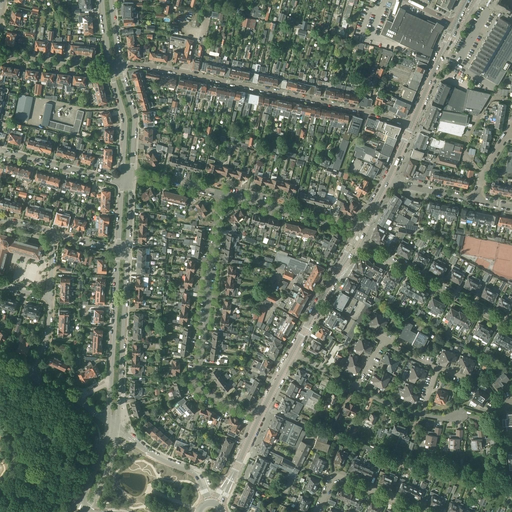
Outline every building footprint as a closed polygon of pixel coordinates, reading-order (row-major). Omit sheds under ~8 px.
[(348,0),(348,1),(349,1),(342,27),(338,26),(336,35),(344,37),(345,32),(347,24),(347,23),(348,23),(348,22),(353,2),(353,0),(348,0)] [(436,0),(435,3),(449,10),(453,0),(436,0)] [(511,0),(490,0),(490,1),(489,1),(490,2),(489,4),(489,5),(494,8),(495,7),(497,8),(497,9),(499,10),(500,11),(501,11),(503,12),(506,14),(504,17),(509,20),(511,14),(511,0)] [(91,10),(91,4),(80,4),(80,9),(74,9),(74,13),(80,13),(80,10),(82,10),(91,10)] [(171,14),(173,6),(173,5),(165,4),(164,13),(171,14)] [(409,47),(408,49),(417,52),(418,52),(418,51),(423,53),(423,54),(427,55),(440,27),(435,25),(435,24),(410,13),(410,14),(405,12),(405,10),(399,7),(393,22),(386,20),(380,34),(409,47)] [(192,25),(199,26),(202,9),(195,8),(192,25)] [(13,10),(11,17),(20,19),(20,18),(20,16),(22,16),(22,13),(21,13),(22,10),(17,9),(16,11),(13,10)] [(80,16),(78,16),(79,23),(80,23),(83,22),(92,21),(92,18),(92,17),(91,16),(91,15),(89,15),(88,13),(80,13),(80,16)] [(22,19),(20,18),(20,19),(11,17),(10,23),(19,25),(20,22),(21,23),(22,22),(22,20),(22,19)] [(494,82),(498,85),(505,73),(511,61),(511,23),(500,17),(500,18),(488,36),(485,40),(486,40),(470,68),(470,67),(470,68),(494,82)] [(19,33),(16,33),(8,31),(6,38),(15,39),(17,40),(19,33)] [(179,46),(179,45),(185,47),(184,53),(174,51),(172,60),(179,62),(179,61),(189,63),(191,54),(194,40),(170,36),(170,44),(175,45),(175,46),(176,46),(178,47),(179,46)] [(192,64),(191,68),(192,68),(199,70),(203,50),(204,45),(205,38),(201,37),(200,44),(199,44),(198,51),(196,50),(195,54),(194,53),(194,54),(192,64)] [(15,39),(6,38),(5,44),(16,46),(16,42),(14,42),(15,39)] [(385,69),(391,56),(392,52),(383,49),(382,52),(381,53),(388,56),(383,68),(380,67),(380,69),(378,68),(375,76),(382,78),(385,69)] [(414,58),(427,62),(430,57),(417,53),(417,52),(408,49),(406,56),(414,58)] [(201,70),(206,71),(209,56),(207,56),(205,62),(203,62),(201,70)] [(212,64),(210,72),(215,73),(218,56),(216,56),(215,59),(213,59),(212,64)] [(397,59),(401,61),(410,64),(411,63),(425,68),(427,62),(414,58),(413,60),(408,59),(403,58),(398,56),(397,59)] [(234,77),(237,63),(238,61),(233,60),(231,68),(229,76),(234,77)] [(271,85),(276,86),(278,78),(279,71),(278,71),(281,62),(277,61),(276,64),(276,67),(275,69),(274,73),(271,85)] [(412,68),(415,69),(423,72),(425,68),(411,63),(410,64),(401,61),(400,64),(412,68)] [(395,67),(406,70),(421,76),(423,72),(415,69),(412,68),(400,64),(393,62),(391,66),(395,67)] [(275,69),(276,67),(276,64),(274,63),(273,68),(271,76),(269,76),(267,84),(271,85),(274,73),(275,69)] [(263,84),(266,67),(264,67),(261,66),(260,74),(259,74),(258,83),(263,84)] [(394,72),(396,72),(404,75),(420,81),(421,76),(406,70),(395,67),(391,66),(390,70),(394,72)] [(372,67),(370,73),(367,80),(371,81),(372,77),(373,77),(376,69),(372,67)] [(20,69),(13,68),(12,76),(15,76),(14,79),(17,79),(18,77),(19,77),(20,72),(21,70),(20,70),(20,69)] [(28,78),(31,78),(32,71),(31,70),(30,70),(29,70),(26,70),(26,72),(23,72),(23,75),(24,75),(23,79),(24,80),(27,81),(28,78)] [(416,89),(420,81),(404,75),(396,72),(394,72),(390,70),(388,75),(386,75),(385,78),(416,89)] [(142,72),(140,71),(136,73),(135,72),(133,73),(132,74),(132,75),(133,78),(133,77),(134,80),(141,77),(144,78),(142,72)] [(48,73),(47,82),(46,86),(53,87),(54,79),(53,78),(54,73),(51,73),(51,72),(49,72),(48,73)] [(297,82),(295,91),(300,91),(303,75),(304,74),(304,73),(299,72),(299,76),(298,79),(297,82)] [(63,85),(63,82),(64,75),(63,75),(63,74),(61,74),(58,74),(57,78),(56,78),(55,86),(62,87),(63,85)] [(64,75),(63,82),(63,85),(66,85),(66,89),(66,91),(70,92),(71,78),(70,78),(70,75),(67,75),(67,74),(65,74),(64,75)] [(141,77),(134,80),(135,86),(143,83),(146,83),(144,78),(141,77)] [(338,99),(340,85),(341,85),(341,82),(343,78),(340,77),(339,82),(338,84),(336,83),(336,84),(335,90),(333,98),(338,99)] [(92,80),(93,84),(92,85),(92,83),(89,83),(89,84),(88,85),(88,87),(88,88),(94,87),(94,86),(102,84),(101,79),(99,78),(92,80)] [(327,82),(326,88),(324,96),(329,97),(332,83),(332,81),(330,80),(329,82),(327,82)] [(197,83),(193,82),(188,105),(188,106),(190,106),(191,100),(192,100),(193,95),(195,95),(195,92),(197,83)] [(466,93),(459,90),(450,86),(440,82),(433,100),(434,100),(436,101),(436,99),(452,106),(451,110),(462,113),(462,112),(477,115),(490,94),(467,88),(466,93)] [(143,83),(135,86),(137,92),(145,89),(143,83)] [(0,93),(6,95),(7,95),(7,92),(8,92),(9,89),(8,89),(8,88),(5,87),(5,84),(4,84),(1,84),(1,86),(0,86),(0,93)] [(94,87),(96,92),(104,90),(102,84),(94,86),(94,87)] [(416,90),(403,85),(398,98),(410,103),(416,90)] [(348,102),(351,87),(346,86),(345,92),(343,101),(348,102)] [(221,88),(218,104),(220,105),(221,101),(223,101),(226,89),(225,88),(224,87),(223,88),(221,88)] [(95,99),(97,98),(105,96),(104,90),(96,92),(91,94),(93,93),(95,99)] [(139,98),(147,96),(146,93),(149,92),(148,90),(145,90),(137,92),(139,98)] [(15,118),(28,120),(33,97),(20,94),(15,118)] [(246,113),(245,116),(248,116),(250,103),(252,103),(254,95),(249,94),(246,109),(246,113)] [(382,101),(383,102),(388,104),(407,112),(409,107),(390,100),(377,95),(376,99),(382,101)] [(106,99),(105,96),(97,98),(95,99),(93,99),(94,101),(98,100),(99,104),(107,102),(107,101),(107,99),(106,99)] [(147,96),(139,98),(140,104),(148,102),(147,96)] [(390,100),(409,107),(410,108),(411,107),(412,106),(412,105),(412,104),(411,104),(410,103),(398,98),(392,96),(390,100)] [(450,111),(451,110),(452,106),(436,99),(436,101),(434,100),(433,101),(432,101),(431,102),(430,105),(430,106),(435,108),(439,109),(443,110),(450,111)] [(171,106),(170,110),(170,113),(175,114),(178,101),(173,100),(172,106),(171,106)] [(278,113),(280,113),(280,110),(283,101),(278,100),(275,116),(274,116),(277,117),(278,113)] [(148,102),(140,104),(142,110),(150,107),(153,107),(152,102),(148,102)] [(388,104),(383,102),(381,106),(381,107),(404,116),(405,116),(407,112),(388,104)] [(48,126),(49,120),(52,104),(46,103),(41,125),(48,126)] [(299,117),(300,114),(302,105),(297,104),(294,118),(294,120),(293,123),(293,124),(296,124),(297,116),(299,117)] [(435,108),(430,106),(427,113),(440,118),(468,123),(469,117),(467,117),(467,114),(450,111),(443,110),(439,109),(435,108)] [(315,108),(312,123),(315,123),(316,117),(317,117),(317,118),(318,118),(320,109),(315,108)] [(492,108),(491,108),(490,108),(490,110),(495,111),(494,115),(496,115),(504,116),(505,110),(496,109),(492,108)] [(98,120),(111,117),(109,111),(101,113),(101,114),(99,114),(100,118),(97,119),(98,120)] [(341,127),(341,128),(344,129),(345,123),(346,123),(346,124),(347,124),(349,114),(344,113),(341,127)] [(468,123),(440,118),(427,113),(425,117),(439,122),(440,123),(445,124),(464,127),(465,126),(471,127),(472,124),(468,123)] [(349,120),(351,120),(347,131),(345,131),(342,138),(332,168),(338,170),(348,141),(348,140),(350,133),(357,135),(362,118),(361,118),(361,117),(359,116),(358,117),(353,115),(350,114),(349,120)] [(154,118),(156,118),(156,116),(154,116),(152,116),(150,116),(143,116),(143,123),(144,127),(146,127),(149,126),(152,126),(155,126),(154,118)] [(112,124),(111,117),(98,120),(98,121),(98,122),(99,122),(99,123),(100,123),(101,123),(104,122),(104,126),(112,124)] [(377,127),(379,120),(377,119),(375,120),(368,117),(364,126),(366,126),(375,129),(376,127),(377,127)] [(439,122),(425,117),(423,124),(423,125),(435,130),(461,136),(464,127),(445,124),(440,123),(439,122)] [(401,126),(379,120),(377,127),(376,129),(388,134),(389,135),(396,137),(396,138),(401,126)] [(490,120),(490,122),(495,123),(494,127),(501,129),(503,122),(490,120)] [(434,132),(435,130),(423,125),(421,130),(430,133),(430,131),(434,132)] [(71,126),(69,132),(78,134),(79,128),(73,127),(71,126)] [(144,129),(144,135),(152,136),(152,129),(152,126),(149,126),(146,127),(146,129),(144,129)] [(376,129),(375,129),(366,126),(365,130),(364,131),(366,131),(374,134),(374,133),(378,134),(377,135),(394,142),(396,138),(396,137),(389,135),(388,134),(376,129)] [(102,127),(101,135),(102,135),(105,136),(113,136),(113,133),(113,132),(113,131),(113,130),(108,130),(108,127),(105,127),(102,127)] [(491,134),(478,132),(473,131),(472,134),(478,135),(478,134),(481,135),(480,139),(482,139),(490,140),(491,134)] [(435,147),(436,147),(440,148),(443,149),(448,150),(452,151),(461,153),(463,145),(451,141),(450,143),(437,139),(437,140),(420,133),(417,141),(427,145),(435,147)] [(369,142),(372,143),(391,151),(392,147),(384,143),(365,135),(365,136),(363,135),(362,138),(370,141),(369,142)] [(394,142),(377,135),(377,137),(385,140),(384,143),(392,147),(394,142)] [(35,137),(34,141),(32,148),(35,149),(36,150),(37,150),(38,149),(38,150),(40,142),(41,139),(35,137)] [(41,139),(40,142),(38,150),(39,150),(39,151),(41,151),(44,151),(46,144),(47,140),(41,139)] [(168,145),(169,143),(169,141),(167,141),(166,146),(157,144),(155,148),(157,149),(162,150),(167,151),(168,146),(168,145)] [(435,149),(436,147),(435,147),(427,145),(417,141),(415,144),(428,150),(429,150),(434,151),(438,152),(439,150),(435,149)] [(365,153),(386,162),(389,156),(378,152),(378,151),(375,150),(375,149),(357,142),(356,145),(364,148),(363,151),(365,152),(365,153)] [(376,147),(375,149),(375,150),(378,151),(389,155),(391,151),(372,143),(372,145),(376,147)] [(52,145),(46,144),(44,151),(47,152),(47,153),(49,153),(50,153),(52,145)] [(414,148),(422,152),(427,153),(428,150),(415,144),(414,146),(413,147),(414,148)] [(489,146),(479,144),(476,144),(475,148),(479,148),(479,147),(481,147),(480,151),(487,152),(489,146)] [(65,145),(64,148),(62,156),(68,158),(70,150),(70,148),(71,147),(67,146),(65,145)] [(356,145),(355,148),(362,151),(361,152),(365,153),(365,152),(363,151),(364,148),(356,145)] [(103,155),(112,155),(112,153),(113,151),(113,150),(112,149),(108,148),(108,147),(107,146),(105,146),(105,147),(105,148),(104,148),(103,155)] [(62,156),(64,148),(58,147),(56,154),(62,156)] [(70,150),(68,158),(74,159),(76,150),(70,148),(70,150)] [(386,162),(365,153),(361,152),(362,151),(355,148),(354,150),(356,151),(354,156),(363,159),(374,164),(384,168),(386,162)] [(429,161),(430,161),(431,159),(432,159),(434,159),(435,155),(427,153),(422,152),(414,148),(410,156),(426,161),(429,161)] [(447,154),(460,157),(461,153),(452,151),(448,150),(443,149),(440,148),(439,152),(445,154),(447,154)] [(151,152),(150,151),(145,154),(146,156),(148,161),(155,156),(152,152),(151,152)] [(83,153),(81,161),(87,163),(89,155),(89,153),(87,152),(87,154),(83,153)] [(438,156),(459,161),(460,157),(447,154),(445,154),(439,152),(438,156)] [(89,153),(89,155),(87,163),(93,164),(95,157),(91,156),(91,153),(89,153)] [(179,159),(177,158),(175,166),(180,167),(183,154),(181,153),(179,159)] [(178,155),(173,154),(172,158),(170,157),(169,163),(171,164),(175,166),(177,158),(178,155)] [(185,168),(190,169),(193,156),(190,155),(189,161),(187,161),(185,168)] [(438,156),(437,155),(435,162),(458,168),(459,161),(438,156)] [(158,161),(155,156),(148,161),(151,165),(152,164),(153,166),(158,163),(157,161),(158,161)] [(418,162),(409,159),(407,164),(405,168),(403,173),(404,174),(404,175),(407,176),(408,175),(412,177),(412,176),(413,177),(424,179),(425,177),(425,175),(428,176),(430,176),(432,165),(427,164),(422,162),(421,163),(418,162)] [(112,165),(111,164),(111,161),(103,160),(99,160),(98,160),(95,160),(94,166),(98,167),(98,164),(103,164),(103,167),(104,167),(104,168),(105,169),(106,169),(107,168),(107,167),(111,168),(111,167),(112,166),(112,165)] [(197,163),(196,163),(194,170),(199,172),(199,171),(201,171),(203,166),(201,165),(201,164),(201,162),(201,161),(199,160),(198,161),(197,163)] [(367,174),(373,177),(379,168),(371,164),(365,161),(359,172),(366,175),(367,174)] [(212,172),(214,164),(209,163),(209,164),(207,163),(206,169),(208,170),(207,171),(212,172)] [(11,173),(13,166),(12,165),(13,165),(10,165),(7,164),(7,166),(4,165),(2,174),(1,177),(5,178),(7,172),(11,173)] [(219,165),(214,164),(212,172),(217,173),(217,172),(219,173),(221,167),(219,166),(219,165)] [(256,183),(260,184),(262,176),(263,173),(258,172),(260,165),(254,164),(252,172),(255,172),(254,175),(255,176),(254,181),(256,182),(256,183)] [(432,165),(430,176),(429,180),(431,180),(434,181),(436,182),(437,181),(439,174),(435,173),(436,166),(432,165)] [(23,177),(25,169),(24,169),(24,168),(23,168),(22,168),(19,167),(17,175),(16,177),(19,178),(20,176),(23,177)] [(221,167),(219,173),(221,173),(221,174),(226,175),(228,168),(223,167),(221,167)] [(233,169),(228,168),(226,175),(231,176),(233,176),(234,170),(233,170),(233,169)] [(26,169),(25,169),(23,177),(29,178),(30,175),(30,174),(31,171),(28,170),(28,169),(27,169),(26,169)] [(234,170),(233,176),(235,177),(235,178),(239,179),(241,171),(237,170),(237,171),(234,170)] [(442,174),(439,174),(437,181),(438,181),(438,182),(440,182),(443,183),(446,170),(443,170),(442,174)] [(462,178),(461,186),(462,186),(462,187),(463,187),(464,187),(467,187),(468,182),(469,183),(471,176),(472,176),(473,171),(468,170),(466,179),(462,178)] [(246,172),(241,171),(239,179),(245,180),(245,179),(247,180),(248,174),(249,171),(247,171),(246,172)] [(43,174),(41,181),(40,184),(46,186),(47,183),(49,175),(46,174),(45,174),(44,174),(43,174)] [(262,176),(260,184),(265,185),(265,184),(267,185),(269,179),(267,179),(267,178),(262,176)] [(61,178),(55,177),(53,184),(52,187),(58,189),(61,178)] [(498,185),(499,180),(499,178),(496,177),(496,179),(497,179),(496,185),(492,184),(490,192),(496,193),(498,185)] [(358,186),(366,190),(368,187),(366,186),(368,182),(363,178),(358,186)] [(271,180),(269,179),(267,185),(270,185),(269,186),(274,187),(276,180),(271,179),(271,180)] [(67,188),(70,189),(73,182),(72,181),(71,181),(70,180),(69,181),(66,180),(66,182),(63,183),(61,190),(66,191),(67,190),(67,188)] [(281,181),(276,180),(274,187),(279,189),(279,188),(281,188),(282,182),(283,181),(281,181)] [(70,189),(69,192),(74,193),(74,190),(76,191),(77,191),(79,183),(76,182),(75,182),(74,181),(73,182),(70,189)] [(283,181),(282,182),(281,188),(283,189),(283,190),(287,191),(290,183),(285,182),(285,183),(285,182),(283,181)] [(77,191),(76,191),(76,193),(82,195),(82,193),(83,193),(85,185),(84,185),(83,184),(82,184),(81,184),(79,183),(77,191)] [(295,184),(290,183),(287,191),(293,192),(293,191),(295,191),(296,186),(294,185),(295,184)] [(508,187),(504,186),(502,194),(508,195),(510,187),(510,183),(508,183),(508,187)] [(85,185),(83,193),(86,194),(85,198),(87,199),(91,187),(88,186),(87,185),(86,185),(85,185)] [(366,190),(358,186),(356,190),(358,191),(356,195),(360,197),(362,193),(364,194),(366,190)] [(305,193),(303,201),(308,202),(312,189),(309,188),(307,194),(305,193)] [(102,197),(110,198),(110,191),(106,191),(107,189),(104,189),(102,189),(102,194),(97,194),(97,197),(99,197),(102,197)] [(146,191),(150,198),(155,196),(154,195),(156,194),(153,189),(151,190),(151,189),(146,191)] [(315,196),(313,203),(318,204),(321,191),(318,190),(317,196),(315,196)] [(145,200),(150,198),(146,191),(142,193),(142,194),(140,195),(143,201),(145,200)] [(167,200),(169,192),(165,191),(163,191),(161,199),(167,200)] [(321,191),(318,204),(322,206),(326,192),(321,191)] [(173,202),(175,194),(169,192),(167,200),(173,202)] [(298,192),(297,198),(299,199),(299,200),(303,201),(305,193),(301,192),(300,193),(298,192)] [(326,192),(322,206),(327,207),(327,206),(329,206),(330,203),(336,204),(337,198),(333,197),(333,195),(326,193),(326,192)] [(180,203),(182,195),(175,194),(173,202),(180,203)] [(408,207),(409,204),(411,200),(409,199),(400,194),(399,196),(395,194),(392,199),(399,203),(400,202),(408,207)] [(182,195),(180,203),(186,205),(188,197),(186,197),(186,196),(182,195)] [(349,207),(347,210),(349,211),(347,214),(350,215),(352,215),(354,212),(355,212),(357,208),(356,208),(358,205),(359,203),(352,199),(350,201),(351,202),(349,207)] [(413,209),(415,207),(409,204),(408,207),(400,202),(399,203),(392,199),(390,203),(406,212),(407,211),(414,215),(416,211),(413,209)] [(415,207),(417,208),(419,205),(420,202),(412,200),(411,200),(409,204),(415,207)] [(198,211),(205,207),(202,203),(201,203),(200,201),(195,205),(196,206),(195,207),(198,211)] [(341,201),(339,206),(342,207),(340,210),(343,211),(342,212),(347,215),(347,214),(349,211),(347,210),(349,207),(344,204),(344,203),(341,201)] [(427,207),(426,209),(427,209),(426,213),(432,214),(435,203),(432,203),(432,202),(429,201),(429,202),(428,202),(427,207)] [(406,212),(390,203),(389,203),(387,207),(404,216),(406,212)] [(432,214),(432,215),(435,216),(436,216),(435,219),(437,220),(438,219),(440,204),(438,204),(438,203),(435,203),(432,214)] [(22,205),(16,204),(14,211),(14,212),(17,213),(17,212),(20,213),(21,210),(21,208),(22,205)] [(31,216),(33,208),(34,205),(30,204),(29,207),(27,207),(27,210),(26,210),(26,211),(25,214),(28,215),(29,216),(30,216),(31,216)] [(33,208),(31,216),(32,216),(32,217),(34,217),(35,217),(37,218),(39,210),(37,209),(38,205),(34,204),(34,205),(33,208)] [(109,210),(109,204),(101,204),(101,210),(99,210),(99,213),(101,213),(107,214),(107,210),(109,210)] [(440,204),(438,219),(440,219),(441,213),(445,214),(447,205),(443,204),(443,205),(440,204)] [(445,214),(444,217),(448,218),(447,221),(450,221),(452,207),(450,206),(447,205),(445,214)] [(61,224),(65,207),(64,207),(63,209),(62,211),(61,212),(61,214),(57,213),(55,222),(56,223),(58,223),(61,224)] [(65,207),(61,224),(63,224),(64,224),(64,225),(65,225),(66,225),(67,225),(70,214),(66,213),(67,208),(65,207)] [(205,207),(198,211),(201,216),(200,216),(201,218),(208,214),(207,212),(208,211),(205,207)] [(404,216),(387,207),(383,215),(394,221),(400,223),(401,223),(405,224),(406,224),(413,225),(414,223),(412,222),(410,220),(404,216)] [(452,207),(450,221),(451,222),(452,222),(452,219),(456,219),(459,208),(458,208),(458,207),(455,207),(452,207)] [(463,209),(460,220),(466,221),(468,211),(469,211),(469,210),(466,209),(463,208),(463,209)] [(45,211),(43,219),(44,219),(44,220),(46,220),(49,221),(50,219),(50,217),(50,218),(51,216),(50,216),(51,215),(51,214),(54,214),(55,211),(52,210),(51,213),(45,211)] [(238,210),(234,213),(238,220),(242,217),(242,216),(244,215),(240,210),(239,211),(238,210)] [(468,211),(466,221),(472,223),(474,211),(471,211),(469,211),(468,211)] [(474,211),(472,223),(475,223),(475,225),(477,226),(478,224),(480,213),(478,212),(474,211)] [(230,217),(228,218),(232,224),(234,223),(234,222),(238,220),(234,213),(230,216),(230,217)] [(480,213),(478,224),(484,225),(484,222),(486,214),(483,213),(480,213)] [(492,215),(489,229),(491,229),(492,223),(496,224),(498,216),(497,215),(495,214),(494,215),(492,214),(492,215)] [(258,224),(260,216),(255,215),(253,215),(251,221),(253,222),(253,223),(258,224)] [(394,221),(383,215),(381,219),(392,225),(392,226),(394,227),(395,227),(396,226),(405,227),(405,228),(413,229),(417,230),(418,226),(413,225),(406,224),(405,224),(401,223),(400,223),(394,221)] [(263,225),(263,224),(265,225),(267,219),(265,218),(265,217),(260,216),(258,224),(263,225)] [(500,225),(504,226),(506,218),(500,217),(497,230),(499,230),(500,227),(500,225)] [(78,229),(81,220),(75,218),(72,227),(73,227),(74,228),(75,228),(76,228),(78,229)] [(267,219),(265,225),(267,225),(267,226),(272,227),(274,220),(269,218),(269,219),(267,219)] [(392,225),(381,219),(379,223),(389,229),(390,229),(392,226),(392,225)] [(81,220),(78,229),(81,229),(82,230),(83,230),(84,230),(87,221),(81,220)] [(274,220),(272,227),(277,229),(277,228),(279,228),(281,222),(278,222),(279,221),(274,220)] [(290,232),(292,224),(286,223),(284,231),(290,232)] [(296,234),(298,225),(298,226),(292,224),(290,232),(296,234)] [(302,235),(304,227),(298,225),(296,234),(302,235)] [(392,241),(394,237),(399,240),(402,234),(397,233),(396,233),(395,235),(390,233),(377,226),(376,228),(375,228),(373,231),(374,231),(374,232),(392,241)] [(308,237),(310,229),(304,227),(302,235),(308,237)] [(402,234),(405,235),(410,236),(411,231),(398,228),(397,233),(402,234)] [(197,236),(205,237),(205,232),(204,232),(205,229),(199,229),(198,231),(197,231),(197,236)] [(310,229),(308,237),(314,239),(316,230),(310,229)] [(395,242),(392,241),(374,232),(373,234),(373,233),(372,236),(372,237),(372,238),(373,238),(373,239),(375,240),(376,240),(375,241),(379,243),(380,242),(383,244),(382,245),(391,250),(395,242)] [(227,235),(226,240),(236,241),(238,241),(239,236),(234,236),(234,233),(228,233),(228,235),(227,235)] [(43,246),(29,243),(0,234),(0,272),(2,273),(8,250),(39,258),(43,246)] [(333,235),(330,240),(337,244),(340,239),(339,239),(340,237),(335,234),(334,236),(333,235)] [(400,242),(401,243),(396,251),(402,255),(407,246),(408,243),(402,240),(405,235),(402,234),(399,240),(401,241),(400,242)] [(418,246),(420,247),(424,241),(425,242),(426,239),(422,238),(418,246)] [(335,248),(337,244),(330,240),(329,242),(324,239),(323,241),(335,248)] [(226,240),(226,245),(227,245),(226,247),(240,249),(240,246),(236,245),(236,241),(226,240)] [(197,243),(193,242),(184,241),(183,241),(183,244),(189,245),(189,244),(192,245),(191,249),(195,250),(203,251),(203,246),(202,246),(203,244),(197,243)] [(333,252),(335,248),(323,241),(322,243),(327,246),(326,248),(333,252)] [(137,250),(137,254),(146,254),(146,248),(149,248),(149,247),(150,247),(150,246),(150,245),(140,245),(140,248),(138,248),(138,250),(137,250)] [(407,246),(402,255),(408,258),(413,249),(407,246)] [(225,249),(224,254),(232,255),(236,255),(237,251),(239,251),(240,249),(226,247),(226,249),(225,249)] [(67,265),(68,260),(71,249),(65,248),(63,257),(63,259),(66,260),(65,264),(67,265)] [(333,252),(326,248),(323,252),(324,253),(323,255),(328,258),(330,256),(333,252)] [(71,249),(68,260),(74,262),(74,261),(77,251),(71,249)] [(195,250),(194,254),(188,253),(187,256),(191,256),(191,257),(201,258),(201,256),(202,256),(203,251),(195,250)] [(419,250),(417,253),(413,261),(419,264),(423,256),(423,255),(425,251),(423,250),(422,252),(419,250)] [(82,252),(77,251),(74,261),(80,262),(80,261),(83,262),(84,257),(81,257),(82,252)] [(314,277),(318,279),(324,268),(319,266),(316,264),(309,262),(311,258),(307,256),(302,255),(301,258),(298,257),(297,259),(277,253),(274,261),(277,262),(286,264),(294,267),(299,269),(314,278),(314,277)] [(224,254),(224,259),(225,259),(224,261),(230,262),(234,262),(238,263),(238,261),(238,260),(231,259),(232,255),(224,254)] [(423,256),(419,264),(424,267),(429,259),(430,256),(426,254),(425,256),(423,255),(423,256)] [(83,265),(89,265),(93,265),(93,263),(91,263),(92,256),(85,255),(83,265)] [(377,274),(380,275),(382,276),(385,271),(382,269),(382,268),(380,267),(380,268),(373,264),(370,262),(370,261),(366,259),(366,260),(363,258),(363,259),(362,258),(360,258),(360,259),(359,259),(357,262),(357,263),(370,270),(373,271),(374,272),(377,274)] [(435,273),(441,261),(438,259),(436,262),(434,261),(429,269),(435,273)] [(441,261),(435,273),(441,276),(446,267),(444,266),(446,263),(441,261)] [(284,270),(286,264),(277,262),(276,267),(284,270)] [(353,268),(371,277),(374,272),(373,271),(370,270),(357,263),(357,262),(356,262),(353,268)] [(235,273),(236,272),(236,269),(239,269),(243,270),(243,267),(240,266),(240,267),(236,266),(229,265),(229,267),(228,267),(227,272),(235,273)] [(315,284),(318,279),(314,277),(314,278),(299,269),(294,267),(293,270),(295,271),(294,273),(299,276),(304,279),(311,283),(311,282),(315,284)] [(453,280),(458,271),(452,268),(447,277),(453,280)] [(294,274),(285,270),(282,277),(291,280),(294,274)] [(357,282),(368,287),(371,289),(377,292),(377,288),(376,284),(376,282),(373,280),(372,281),(352,270),(349,276),(358,281),(357,282)] [(458,271),(453,280),(459,283),(465,272),(462,270),(461,273),(458,271)] [(383,289),(385,290),(394,275),(391,274),(391,273),(389,271),(388,272),(384,280),(387,282),(383,289)] [(227,279),(233,280),(234,278),(235,278),(237,278),(238,272),(236,272),(235,273),(227,272),(227,277),(228,277),(227,279)] [(396,276),(394,275),(385,290),(387,291),(390,286),(393,288),(399,278),(398,278),(399,277),(396,276)] [(470,289),(476,277),(472,275),(471,278),(469,277),(464,286),(470,289)] [(312,289),(315,284),(311,282),(311,283),(304,279),(299,276),(296,281),(301,284),(308,288),(309,287),(312,289)] [(94,285),(96,285),(104,286),(105,286),(105,280),(101,279),(101,278),(97,277),(97,278),(97,279),(97,283),(94,283),(94,285)] [(344,283),(357,289),(360,284),(347,277),(344,283)] [(476,277),(470,289),(476,292),(481,283),(482,281),(479,280),(480,279),(476,277)] [(193,282),(186,281),(185,286),(186,286),(186,288),(191,289),(192,287),(193,282)] [(402,300),(403,299),(404,296),(406,293),(406,292),(411,284),(408,283),(408,282),(406,281),(406,282),(405,281),(400,290),(401,290),(400,292),(403,294),(401,298),(401,299),(402,300)] [(357,299),(364,303),(366,298),(368,295),(364,293),(357,289),(344,283),(341,288),(354,295),(353,296),(357,299)] [(291,289),(293,290),(296,292),(307,298),(310,293),(301,288),(294,284),(291,289)] [(410,299),(410,298),(412,295),(413,292),(416,287),(415,287),(416,286),(413,285),(411,284),(406,292),(406,293),(404,296),(403,299),(405,301),(407,297),(410,299)] [(238,288),(233,287),(225,286),(225,291),(226,291),(225,294),(231,294),(231,295),(237,296),(238,288)] [(487,298),(491,289),(486,286),(481,295),(487,298)] [(417,288),(416,287),(413,292),(412,295),(410,298),(414,300),(412,304),(413,305),(415,301),(416,302),(417,299),(420,292),(421,290),(419,289),(419,288),(417,287),(417,288)] [(288,295),(304,304),(304,303),(305,303),(307,298),(296,292),(293,290),(291,289),(289,293),(287,292),(286,294),(288,295)] [(491,289),(487,298),(493,301),(497,292),(491,289)] [(357,299),(353,296),(353,297),(349,295),(349,294),(346,292),(341,290),(333,305),(341,309),(350,313),(357,299)] [(422,290),(421,290),(420,292),(417,299),(422,302),(427,293),(426,293),(427,292),(424,290),(424,291),(422,290)] [(183,297),(182,302),(190,303),(191,298),(190,298),(190,296),(189,296),(190,293),(185,292),(184,297),(183,297)] [(271,301),(274,303),(277,297),(265,292),(262,303),(269,306),(270,302),(271,301)] [(284,302),(286,302),(301,310),(303,306),(303,305),(304,304),(288,295),(284,302)] [(497,306),(502,309),(506,301),(508,298),(502,295),(497,306)] [(506,301),(502,309),(508,312),(511,303),(511,299),(511,298),(511,296),(509,295),(508,298),(506,301)] [(7,309),(9,310),(11,300),(9,299),(8,298),(6,297),(6,298),(5,298),(5,300),(2,299),(0,304),(3,306),(2,308),(7,309)] [(366,298),(364,303),(365,304),(370,306),(373,302),(366,298)] [(432,298),(427,307),(430,309),(429,311),(432,313),(438,302),(438,301),(438,300),(436,300),(435,300),(432,298)] [(12,300),(11,300),(9,310),(15,312),(16,309),(17,306),(16,306),(17,301),(17,300),(15,300),(14,300),(12,300)] [(223,302),(223,307),(231,308),(231,304),(234,304),(235,302),(232,301),(225,300),(224,303),(223,302)] [(438,302),(432,313),(436,315),(437,312),(440,314),(440,313),(445,305),(442,303),(441,302),(440,301),(439,302),(438,302)] [(298,316),(301,310),(286,302),(285,304),(281,302),(279,305),(288,310),(298,316)] [(269,306),(262,303),(261,306),(259,312),(257,319),(255,326),(260,328),(267,308),(268,308),(269,306)] [(27,313),(31,314),(33,306),(32,304),(31,304),(30,305),(27,304),(25,310),(25,309),(24,312),(25,313),(24,316),(26,317),(27,313)] [(370,306),(365,304),(356,321),(360,324),(370,306)] [(36,306),(33,306),(31,314),(35,316),(35,318),(38,319),(40,311),(41,308),(39,307),(39,306),(37,305),(36,306)] [(347,320),(338,315),(340,313),(331,308),(323,322),(340,332),(347,320)] [(445,327),(443,330),(445,332),(448,326),(450,322),(456,311),(454,310),(454,309),(452,308),(451,309),(451,308),(448,313),(446,315),(447,315),(445,319),(449,321),(446,327),(445,327)] [(181,311),(180,316),(188,317),(189,312),(188,312),(188,310),(182,309),(182,311),(181,311)] [(389,319),(383,315),(385,311),(383,310),(381,314),(375,311),(372,317),(369,316),(368,318),(371,319),(367,325),(374,329),(373,330),(376,331),(378,327),(378,326),(380,323),(385,326),(389,319)] [(456,311),(450,322),(450,323),(452,323),(453,323),(456,325),(462,313),(459,311),(459,312),(456,311)] [(462,313),(456,325),(459,327),(460,325),(462,326),(467,317),(465,316),(465,315),(462,313)] [(285,319),(293,324),(296,319),(294,318),(295,317),(290,315),(288,314),(285,319)] [(461,328),(460,330),(462,331),(464,328),(467,330),(468,328),(469,327),(471,325),(470,325),(473,320),(472,320),(472,319),(470,318),(469,318),(467,317),(462,326),(461,328)] [(290,329),(293,324),(285,319),(282,325),(290,329)] [(221,321),(220,326),(221,326),(221,329),(226,329),(231,330),(234,331),(234,330),(234,328),(231,327),(232,323),(228,322),(229,322),(221,321)] [(354,321),(346,336),(352,339),(360,324),(354,321)] [(424,350),(429,340),(427,339),(428,336),(418,331),(417,334),(410,330),(413,324),(407,321),(399,337),(412,343),(412,344),(421,349),(422,349),(424,350)] [(476,335),(479,337),(485,327),(479,323),(474,332),(473,334),(476,335)] [(289,331),(290,329),(282,325),(281,324),(279,326),(281,327),(280,330),(287,334),(288,334),(290,332),(289,331)] [(321,325),(318,330),(328,335),(328,334),(329,334),(331,331),(330,330),(321,325)] [(183,334),(191,335),(192,330),(191,330),(191,328),(185,327),(181,327),(180,329),(184,330),(183,334)] [(485,327),(479,337),(482,339),(482,340),(488,343),(491,337),(488,335),(491,330),(485,327)] [(68,328),(59,328),(58,334),(59,334),(59,336),(67,336),(67,335),(68,335),(68,333),(69,333),(69,332),(70,332),(70,331),(74,331),(75,329),(70,329),(70,328),(68,328)] [(287,335),(287,334),(280,330),(277,328),(274,334),(284,340),(286,337),(287,337),(288,336),(287,335)] [(328,335),(318,330),(315,335),(324,340),(326,337),(327,336),(329,338),(331,335),(329,334),(328,334),(328,335)] [(213,333),(212,338),(220,339),(221,336),(224,336),(224,335),(227,336),(228,333),(224,332),(224,333),(214,331),(214,333),(213,333)] [(142,332),(133,332),(133,336),(133,338),(140,339),(140,342),(144,342),(144,339),(143,339),(144,336),(141,336),(142,332)] [(494,340),(493,342),(496,344),(498,342),(499,342),(504,335),(498,332),(494,340)] [(348,346),(351,340),(352,339),(346,336),(344,334),(343,337),(346,339),(343,344),(344,344),(348,346)] [(499,343),(498,345),(503,348),(509,338),(504,335),(499,342),(499,343)] [(273,340),(272,343),(280,347),(283,341),(273,336),(271,339),(273,340)] [(360,336),(357,342),(355,341),(354,343),(356,344),(353,350),(360,354),(362,349),(366,351),(365,352),(370,354),(371,352),(370,351),(374,344),(368,341),(371,337),(369,336),(366,340),(360,336)] [(212,338),(212,343),(213,343),(212,345),(218,346),(219,346),(220,343),(220,339),(212,338)] [(511,339),(509,338),(503,348),(507,350),(508,347),(510,348),(511,345),(511,339)] [(313,339),(311,344),(318,349),(320,346),(321,347),(322,344),(321,344),(321,343),(313,339)] [(17,350),(16,351),(20,353),(21,352),(26,354),(27,350),(28,351),(31,344),(22,340),(17,350)] [(179,341),(175,340),(175,343),(178,343),(182,344),(181,348),(189,349),(190,344),(189,344),(189,342),(183,341),(179,341)] [(269,349),(277,353),(280,347),(272,343),(269,349)] [(132,351),(140,352),(143,352),(143,350),(140,350),(140,346),(139,346),(139,344),(134,344),(133,346),(132,346),(132,351)] [(320,349),(318,349),(311,344),(310,344),(308,349),(313,352),(313,353),(316,354),(317,352),(318,352),(320,349)] [(455,361),(458,354),(451,351),(453,347),(451,346),(449,351),(443,348),(441,355),(438,354),(438,356),(440,357),(438,363),(445,366),(445,367),(448,368),(449,363),(448,363),(450,359),(455,361)] [(181,348),(180,353),(177,353),(177,352),(174,352),(173,354),(181,355),(187,356),(187,354),(188,354),(189,349),(181,348)] [(256,351),(257,352),(264,355),(264,354),(274,359),(277,353),(269,349),(268,351),(265,350),(263,353),(263,352),(257,349),(256,351)] [(210,352),(210,357),(211,357),(210,359),(216,360),(216,358),(218,358),(218,353),(210,352)] [(336,360),(339,362),(343,354),(340,353),(338,352),(334,359),(336,360)] [(394,353),(393,355),(387,352),(383,359),(382,358),(380,361),(385,363),(385,362),(388,364),(386,369),(392,373),(396,367),(400,370),(401,368),(397,365),(400,360),(394,356),(396,354),(394,353)] [(344,356),(340,363),(344,366),(343,367),(349,370),(348,372),(350,373),(351,371),(357,375),(361,368),(362,368),(363,366),(359,363),(359,364),(355,362),(357,360),(358,357),(351,353),(348,359),(344,356)] [(470,375),(473,369),(475,369),(475,368),(476,366),(474,365),(476,360),(469,358),(471,353),(469,353),(467,357),(461,355),(458,362),(463,364),(462,368),(461,368),(460,372),(462,373),(463,372),(470,375)] [(58,367),(61,360),(54,357),(53,360),(49,358),(47,363),(51,365),(51,364),(58,367)] [(265,357),(262,363),(270,367),(273,361),(265,357)] [(61,360),(58,367),(64,370),(65,369),(68,371),(71,364),(66,361),(66,363),(61,360)] [(89,367),(89,368),(93,375),(94,375),(95,376),(100,373),(95,364),(93,366),(91,362),(87,363),(89,367)] [(246,369),(248,369),(248,370),(259,373),(260,370),(267,373),(270,367),(262,363),(259,362),(258,365),(258,366),(260,367),(259,369),(253,366),(252,368),(248,366),(246,369)] [(416,377),(420,378),(420,379),(424,381),(425,378),(424,377),(427,370),(420,368),(421,365),(419,365),(418,367),(412,365),(410,371),(405,370),(405,372),(409,373),(407,380),(414,382),(416,377)] [(83,369),(84,371),(88,378),(89,378),(93,376),(93,375),(89,368),(87,369),(86,367),(83,369)] [(87,379),(88,378),(84,371),(83,369),(79,371),(80,373),(78,374),(82,383),(88,379),(87,379)] [(214,379),(220,374),(217,370),(217,371),(215,369),(211,373),(212,375),(211,375),(214,379)] [(296,373),(306,378),(308,379),(310,374),(306,372),(302,369),(302,371),(298,369),(296,373)] [(503,370),(490,379),(496,388),(509,379),(503,370)] [(378,375),(378,374),(374,372),(372,374),(374,375),(370,382),(375,385),(374,387),(376,388),(377,386),(383,389),(386,383),(391,386),(392,384),(387,382),(391,376),(384,372),(381,377),(378,375)] [(217,383),(228,375),(227,373),(222,376),(220,374),(214,379),(217,383)] [(305,380),(306,378),(296,373),(294,377),(297,378),(297,379),(305,383),(304,384),(306,385),(305,387),(308,388),(310,389),(312,385),(308,382),(306,381),(305,380)] [(228,375),(217,383),(220,387),(226,382),(225,381),(230,377),(228,375)] [(252,383),(260,387),(262,382),(261,382),(262,380),(257,377),(256,379),(255,379),(252,383)] [(325,388),(329,380),(323,377),(319,385),(325,388)] [(176,390),(183,388),(181,382),(180,383),(179,381),(174,383),(175,384),(174,385),(176,390)] [(226,382),(220,387),(223,391),(225,393),(230,389),(229,387),(229,386),(226,382)] [(303,395),(306,396),(317,402),(318,401),(321,395),(321,396),(321,395),(318,394),(310,389),(308,388),(306,392),(302,390),(302,391),(300,390),(302,387),(299,386),(291,382),(289,387),(299,393),(301,393),(300,394),(303,396),(303,395)] [(246,383),(245,385),(257,391),(260,387),(252,383),(251,385),(246,383)] [(415,392),(411,391),(413,385),(406,383),(403,389),(399,388),(398,390),(403,391),(401,398),(407,400),(406,402),(408,403),(409,401),(415,403),(418,395),(419,396),(420,393),(415,391),(415,392)] [(475,394),(469,403),(475,406),(477,403),(478,404),(478,403),(483,405),(486,401),(485,400),(488,395),(484,393),(485,391),(484,391),(486,388),(481,384),(475,393),(475,394)] [(257,391),(245,385),(244,388),(249,390),(248,392),(255,396),(257,391)] [(142,387),(138,387),(130,387),(130,392),(131,392),(131,394),(135,394),(135,397),(142,396),(142,387)] [(296,398),(299,393),(289,387),(286,393),(296,398)] [(183,388),(176,390),(173,391),(174,395),(178,394),(178,396),(184,394),(183,392),(184,392),(183,388)] [(442,389),(441,390),(438,389),(434,401),(444,404),(445,400),(448,401),(450,395),(447,394),(447,392),(444,391),(444,390),(442,389)] [(253,400),(255,396),(248,392),(246,391),(242,397),(251,402),(252,400),(253,400)] [(327,406),(329,403),(329,404),(331,405),(333,404),(333,403),(337,396),(332,394),(330,398),(328,397),(326,401),(325,401),(324,404),(322,403),(320,406),(325,408),(327,406)] [(283,398),(281,403),(298,412),(303,404),(301,403),(285,395),(284,398),(283,398)] [(301,403),(303,404),(305,405),(314,409),(317,402),(306,396),(303,400),(302,400),(301,403)] [(187,410),(193,405),(189,401),(188,401),(187,400),(186,401),(184,398),(178,402),(180,405),(176,408),(182,414),(187,410)] [(141,408),(139,401),(132,403),(133,405),(131,406),(133,411),(141,408)] [(317,402),(314,409),(313,412),(317,414),(320,406),(322,403),(318,401),(317,402)] [(295,420),(298,412),(281,403),(278,409),(285,412),(284,415),(295,420)] [(343,408),(342,410),(345,412),(344,413),(349,415),(351,412),(354,414),(356,409),(353,407),(354,405),(350,403),(349,405),(345,404),(343,408)] [(193,405),(187,410),(190,413),(185,418),(187,420),(197,411),(195,409),(196,408),(193,405)] [(313,412),(314,409),(305,405),(301,414),(305,415),(307,410),(307,409),(309,410),(308,412),(310,413),(308,417),(310,418),(312,414),(311,414),(312,412),(313,412)] [(141,408),(133,411),(134,415),(136,415),(136,417),(142,415),(141,413),(142,413),(141,408)] [(204,416),(203,416),(208,418),(211,411),(206,409),(206,410),(204,409),(201,408),(198,414),(201,416),(202,415),(204,416)] [(338,420),(342,413),(337,410),(333,418),(338,420)] [(211,411),(208,418),(213,420),(210,426),(213,428),(214,424),(215,425),(217,421),(215,420),(218,415),(216,414),(216,413),(211,411)] [(506,419),(503,419),(503,420),(503,427),(506,426),(511,425),(511,412),(507,413),(507,418),(506,418),(506,419)] [(366,427),(368,424),(372,426),(377,417),(371,414),(369,418),(367,417),(366,420),(365,423),(364,424),(366,427)] [(279,439),(292,445),(298,448),(301,441),(307,429),(302,427),(294,423),(275,415),(270,426),(278,430),(278,431),(282,433),(279,439)] [(236,423),(238,420),(238,419),(234,417),(233,418),(230,416),(229,419),(226,418),(224,422),(227,424),(227,423),(232,425),(233,425),(234,422),(236,423)] [(142,427),(147,431),(153,424),(148,420),(142,427)] [(241,421),(238,420),(236,423),(234,422),(233,425),(232,425),(230,430),(229,429),(227,434),(235,437),(236,434),(238,430),(239,431),(241,426),(240,426),(241,423),(241,421)] [(147,431),(152,435),(157,428),(153,424),(147,431)] [(394,433),(398,434),(401,426),(395,424),(393,429),(390,428),(389,430),(387,430),(388,429),(385,428),(385,429),(381,428),(381,429),(379,428),(377,435),(378,435),(378,436),(382,438),(384,432),(393,435),(394,433)] [(401,426),(398,434),(402,436),(401,438),(405,439),(404,442),(408,443),(409,441),(410,438),(407,437),(408,434),(405,433),(407,428),(401,426)] [(354,427),(353,430),(350,436),(353,438),(354,436),(355,436),(358,429),(354,427)] [(432,432),(425,431),(428,432),(428,434),(426,434),(425,444),(429,445),(428,449),(433,450),(434,444),(435,445),(436,436),(435,436),(436,434),(440,435),(440,434),(441,429),(436,427),(435,427),(434,433),(432,433),(432,432)] [(158,428),(157,428),(152,435),(151,435),(157,440),(157,439),(162,432),(159,429),(158,428)] [(274,437),(277,431),(269,428),(266,433),(278,439),(274,437)] [(454,435),(453,435),(447,435),(450,435),(450,438),(449,438),(449,448),(454,449),(454,447),(459,447),(459,440),(462,440),(462,436),(462,430),(457,430),(457,429),(456,429),(456,436),(454,436),(454,435)] [(483,429),(477,430),(478,435),(472,436),(472,437),(472,439),(471,439),(473,450),(478,449),(478,448),(491,446),(491,443),(490,443),(489,442),(493,440),(493,437),(490,437),(489,432),(487,433),(488,437),(485,437),(485,435),(484,435),(483,429)] [(157,439),(162,443),(167,437),(162,432),(157,439)] [(277,443),(278,439),(266,433),(264,439),(274,444),(275,442),(277,443)] [(326,442),(328,436),(319,433),(317,439),(316,439),(314,447),(327,452),(330,444),(326,442)] [(167,437),(162,443),(166,447),(172,441),(167,437)] [(176,453),(181,455),(184,447),(180,446),(183,439),(180,438),(177,445),(175,451),(177,452),(176,453)] [(226,438),(223,444),(231,447),(234,441),(226,438)] [(269,460),(258,456),(258,457),(257,457),(255,461),(267,466),(268,467),(269,467),(275,470),(277,466),(290,471),(287,476),(290,477),(295,479),(297,474),(301,466),(303,467),(309,454),(307,453),(311,445),(301,441),(298,448),(297,449),(296,453),(291,461),(296,463),(293,471),(274,463),(274,464),(271,462),(269,460)] [(261,446),(268,450),(271,444),(263,441),(261,446)] [(231,447),(223,444),(221,449),(228,453),(229,453),(231,447)] [(276,461),(274,463),(293,471),(296,463),(291,461),(268,450),(261,446),(258,452),(276,461)] [(189,449),(184,447),(181,455),(186,457),(186,456),(188,456),(190,451),(188,450),(189,449)] [(199,448),(197,452),(194,460),(199,462),(199,461),(202,462),(203,456),(205,457),(207,452),(203,451),(204,450),(199,448)] [(226,459),(229,453),(228,453),(221,449),(218,448),(216,454),(218,455),(226,459)] [(190,451),(188,456),(190,457),(190,458),(194,460),(197,452),(192,450),(192,451),(190,451)] [(343,465),(348,453),(344,451),(343,454),(338,452),(334,462),(335,462),(335,463),(341,466),(342,465),(343,465)] [(323,467),(324,467),(326,461),(320,458),(322,455),(316,453),(312,462),(316,464),(323,467)] [(226,459),(218,455),(216,461),(223,464),(226,459)] [(355,471),(359,463),(360,460),(356,458),(358,455),(356,455),(354,457),(353,457),(351,462),(352,463),(350,468),(352,469),(352,470),(355,471)] [(359,463),(355,471),(361,474),(364,466),(366,462),(367,460),(365,459),(362,465),(359,463)] [(217,470),(217,469),(221,470),(223,464),(216,461),(215,460),(214,462),(215,463),(213,466),(212,469),(216,470),(217,470)] [(267,466),(255,461),(255,462),(251,472),(250,472),(263,478),(265,475),(268,467),(267,466)] [(321,473),(324,467),(323,467),(316,464),(312,462),(309,468),(313,469),(312,472),(317,474),(318,471),(321,473)] [(364,466),(361,474),(366,476),(371,465),(371,464),(368,463),(366,462),(364,466)] [(375,467),(371,465),(366,476),(369,477),(370,477),(372,478),(374,473),(376,474),(381,465),(377,463),(375,467)] [(382,477),(379,482),(382,483),(385,485),(388,476),(385,475),(386,473),(381,471),(379,476),(382,477)] [(263,478),(250,472),(248,478),(248,479),(258,483),(267,487),(268,485),(262,482),(263,478)] [(396,483),(399,476),(390,472),(388,476),(385,485),(388,486),(388,485),(391,486),(393,481),(396,483)] [(307,482),(316,486),(319,481),(310,477),(308,476),(306,480),(307,480),(307,482)] [(405,480),(402,478),(402,479),(400,478),(398,483),(399,483),(397,486),(399,487),(398,490),(401,491),(400,491),(404,493),(407,484),(404,483),(405,480)] [(246,485),(245,488),(253,491),(256,485),(248,482),(248,483),(247,483),(246,485)] [(314,492),(316,486),(307,482),(306,484),(305,484),(302,489),(305,490),(306,489),(314,492)] [(413,487),(407,484),(404,493),(407,494),(409,495),(413,487)] [(413,487),(409,495),(411,496),(415,498),(418,489),(413,487)] [(244,490),(243,492),(243,493),(251,497),(253,491),(245,488),(244,490)] [(423,495),(425,496),(427,490),(424,488),(423,489),(422,488),(421,491),(418,489),(415,498),(418,499),(418,498),(421,500),(423,495)] [(340,489),(337,496),(343,499),(346,490),(343,489),(343,490),(340,489)] [(346,490),(343,499),(348,501),(352,493),(350,492),(346,490)] [(434,506),(437,498),(438,495),(431,491),(429,497),(430,497),(428,503),(434,506)] [(241,496),(240,499),(251,504),(253,498),(251,497),(243,493),(243,494),(242,494),(241,496)] [(347,504),(346,507),(348,508),(349,505),(350,504),(350,502),(354,504),(358,495),(354,494),(352,493),(348,501),(347,504)] [(300,501),(308,505),(309,503),(310,503),(311,500),(310,500),(306,498),(306,497),(303,496),(302,496),(300,495),(298,499),(298,498),(297,500),(300,501)] [(358,495),(354,504),(357,505),(356,509),(360,511),(364,501),(362,500),(363,498),(360,497),(361,497),(358,495)] [(447,498),(438,495),(437,498),(434,506),(440,508),(441,506),(443,507),(447,498)] [(450,511),(453,511),(456,505),(458,502),(459,499),(456,498),(454,501),(451,500),(450,502),(451,503),(447,511),(448,511),(447,511),(448,511),(450,511)] [(239,502),(238,503),(238,504),(238,505),(241,506),(240,508),(244,509),(245,508),(249,509),(250,506),(255,509),(256,506),(251,504),(240,499),(239,501),(239,502)] [(456,505),(453,511),(459,511),(462,507),(463,504),(460,503),(462,500),(459,499),(458,502),(456,505)] [(307,508),(308,505),(300,501),(297,500),(296,502),(296,503),(295,506),(297,507),(298,508),(301,510),(301,509),(305,511),(306,510),(306,511),(308,508),(307,508)] [(370,502),(367,509),(366,509),(364,511),(372,511),(376,504),(373,502),(373,503),(370,502)]
